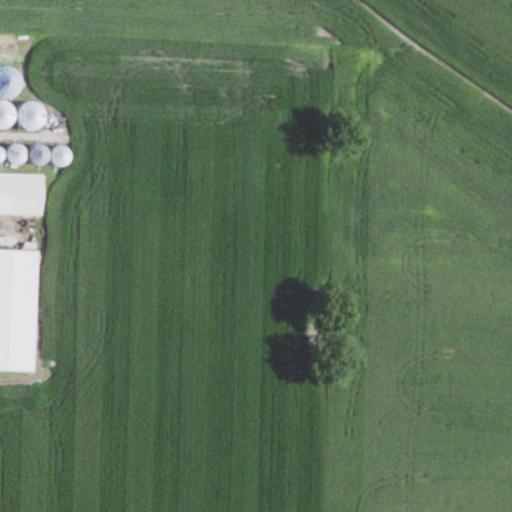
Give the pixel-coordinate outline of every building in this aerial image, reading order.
[(12,106),(17,130),(38,126),(33,102),(12,106)] [(21,152),(7,143),(0,154),(0,158),(13,167),(21,152)] [(40,159),(55,168),(63,153),(49,145),(44,153),(28,144),(20,159),(35,168),(40,159)] [(0,215),(35,216),(36,175),(0,174),(0,215)] [(0,372),(27,373),(30,251),(0,250),(0,372)]
